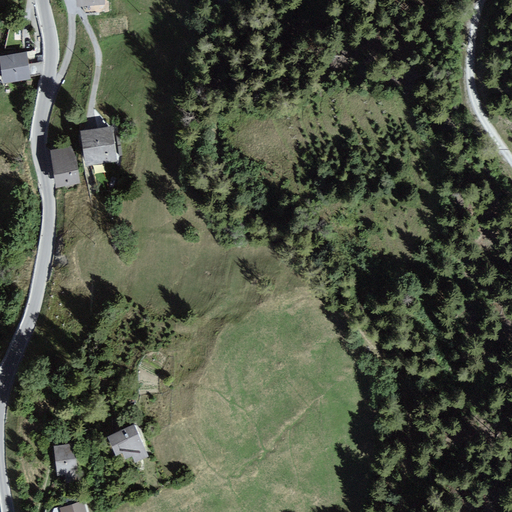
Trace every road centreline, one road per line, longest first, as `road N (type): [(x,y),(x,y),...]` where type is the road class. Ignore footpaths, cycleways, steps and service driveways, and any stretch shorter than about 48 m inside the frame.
road 1 (tertiary): [(0,404),(36,301),(48,236),(38,153),(51,58),(43,0)]
road 2 (track): [(493,0),(470,91),(511,159)]
